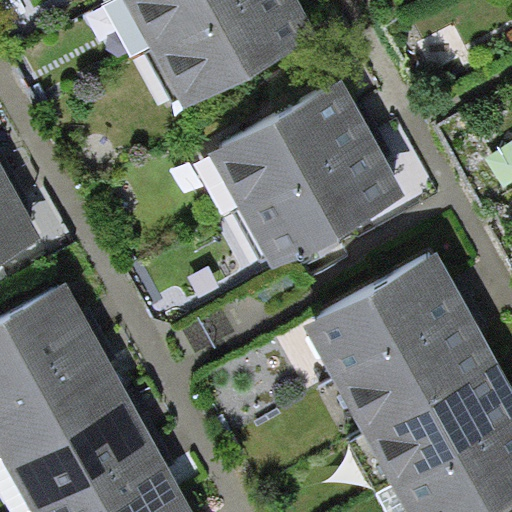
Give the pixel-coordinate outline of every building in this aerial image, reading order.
[(136,0),(186,88),(307,21),(295,0),(136,0)] [(361,115),(339,76),(215,146),(274,249),(397,179),(375,140),(361,115)] [(0,247),(34,228),(10,184),(0,167),(0,247)] [(456,288),(434,250),(313,320),(422,511),(450,511),(511,477),(511,386),(470,313),(456,288)] [(0,431),(44,511),(191,511),(157,451),(143,425),(99,344),(85,320),(64,281),(0,315),(0,431)]
